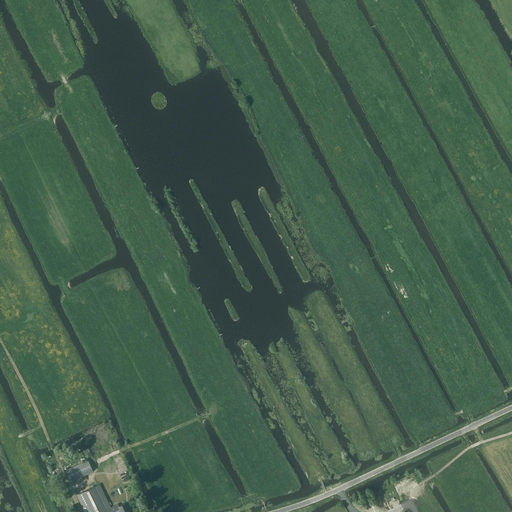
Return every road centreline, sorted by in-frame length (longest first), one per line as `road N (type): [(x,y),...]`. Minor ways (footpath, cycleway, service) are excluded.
road 1 (unclassified): [(275,511),(511,408)]
road 2 (track): [(71,490),(92,480),(103,458),(211,412)]
road 3 (track): [(62,472),(0,340)]
road 4 (track): [(394,511),(469,448),(511,433)]
